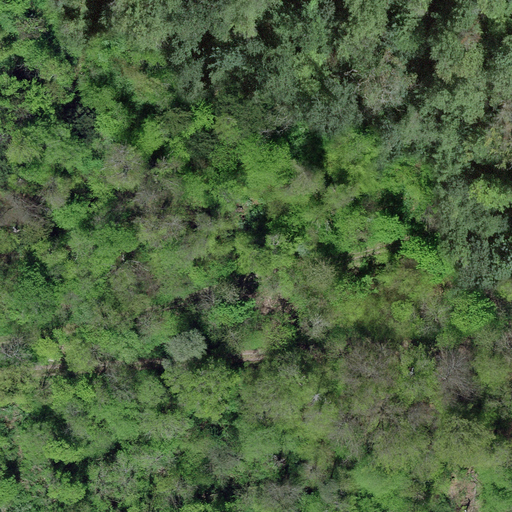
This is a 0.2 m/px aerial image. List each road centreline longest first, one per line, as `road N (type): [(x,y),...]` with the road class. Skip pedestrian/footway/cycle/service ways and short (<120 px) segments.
road 1 (track): [(0,343),(511,206)]
road 2 (track): [(0,367),(511,339)]
